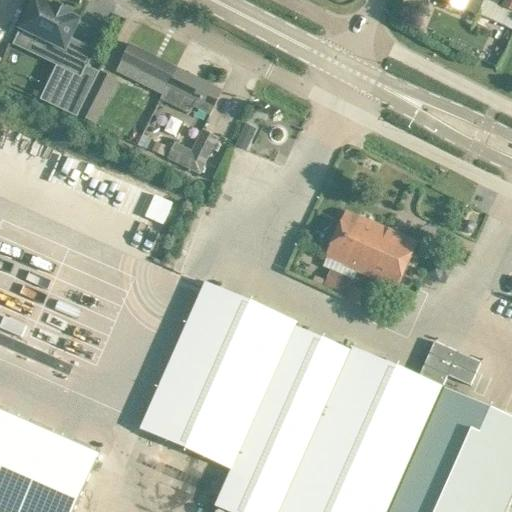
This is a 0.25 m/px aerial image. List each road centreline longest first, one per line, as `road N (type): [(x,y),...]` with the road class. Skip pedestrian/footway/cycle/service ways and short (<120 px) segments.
road 1 (unclassified): [(511,189),(336,104)]
road 2 (residential): [(273,73),(120,0)]
road 3 (unclassified): [(511,108),(362,39)]
road 4 (primary): [(348,71),(202,0)]
